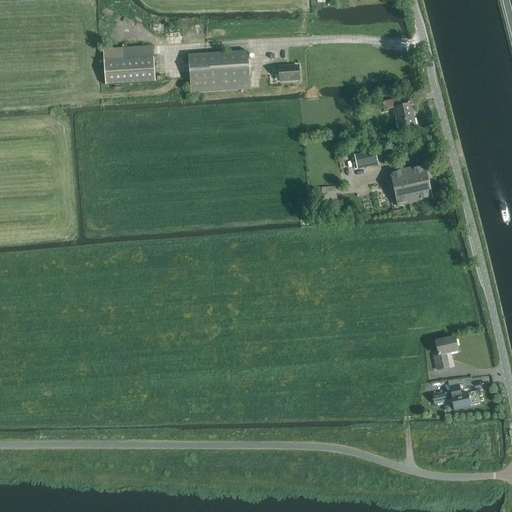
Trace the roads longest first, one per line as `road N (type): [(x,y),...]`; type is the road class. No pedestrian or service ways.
road 1 (unclassified): [(0,447),(307,446),(441,477),(511,475)]
road 2 (unclassified): [(511,397),(414,0)]
road 3 (track): [(425,46),(361,39),(170,50)]
